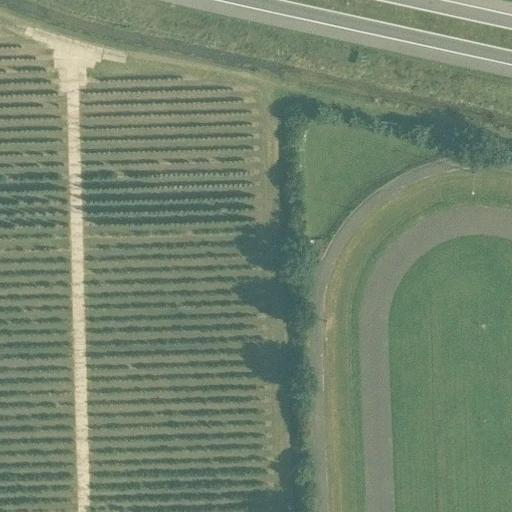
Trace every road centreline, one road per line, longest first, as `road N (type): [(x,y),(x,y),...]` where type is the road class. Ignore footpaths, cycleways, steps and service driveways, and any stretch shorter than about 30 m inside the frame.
road 1 (unknown): [(73,63),(87,511)]
road 2 (motorway): [(231,0),(511,61)]
